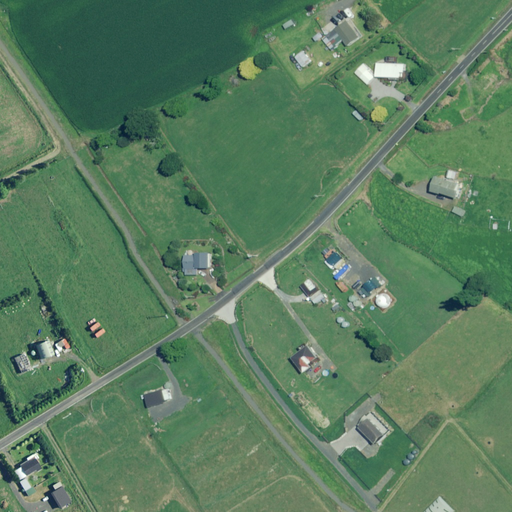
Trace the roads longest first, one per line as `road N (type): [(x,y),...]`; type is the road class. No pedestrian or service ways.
road 1 (unclassified): [(0,444),(188,326),(294,245),(511,12)]
road 2 (track): [(378,511),(449,417),(511,486)]
